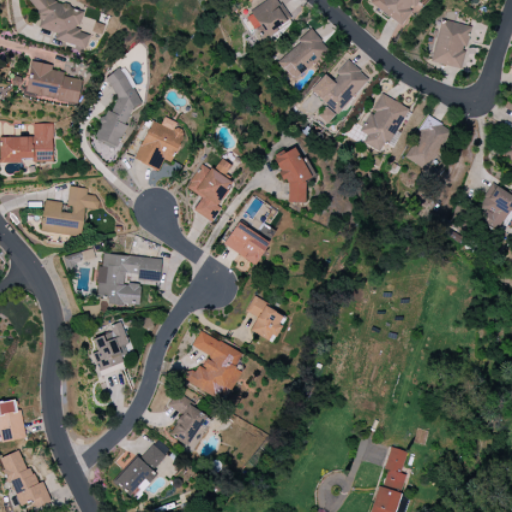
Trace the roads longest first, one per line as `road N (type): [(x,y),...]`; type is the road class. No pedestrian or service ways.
road 1 (residential): [(73,469),(136,414),(177,319),(211,285),(203,261),(169,237),(156,213)]
road 2 (residential): [(92,511),(53,411),(58,325),(46,287),(0,227)]
road 3 (residential): [(511,5),(478,102),(409,69),(322,0)]
